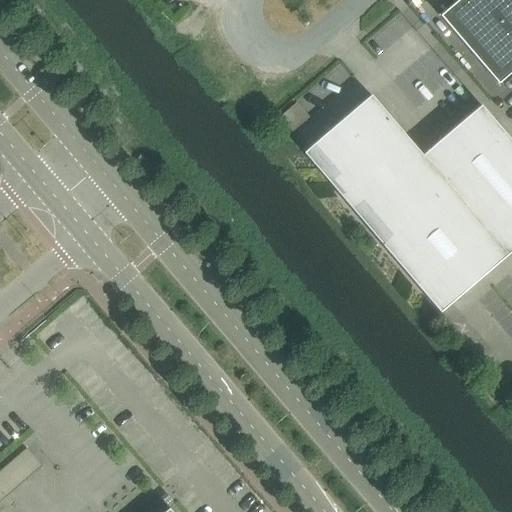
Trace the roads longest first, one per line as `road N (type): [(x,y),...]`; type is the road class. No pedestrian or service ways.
road 1 (secondary): [(386,511),(125,200)]
road 2 (secondary): [(86,234),(320,511)]
road 3 (unclassified): [(249,0),(246,30),(278,57),(297,52),(358,0)]
